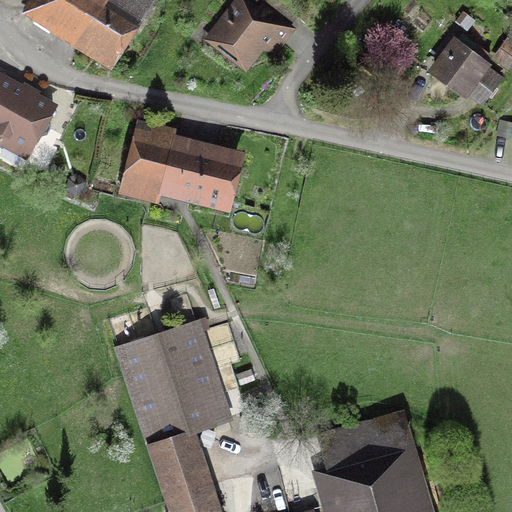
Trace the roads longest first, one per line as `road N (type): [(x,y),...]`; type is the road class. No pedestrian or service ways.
road 1 (residential): [(0,21),(32,53),(77,78),(280,124)]
road 2 (residential): [(280,124),(511,173)]
road 3 (residential): [(280,124),(301,66),(357,0)]
